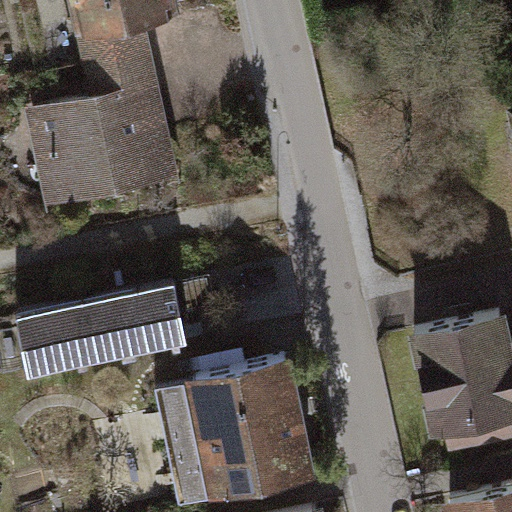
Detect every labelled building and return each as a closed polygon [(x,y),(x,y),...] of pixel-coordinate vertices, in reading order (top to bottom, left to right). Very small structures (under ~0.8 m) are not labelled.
[(188,0),(90,0),(96,29),(190,11),(188,0)] [(154,31),(89,42),(98,96),(39,106),(56,204),(181,182),(154,31)] [(184,287),(25,316),(37,378),(196,349),(184,287)] [(511,315),(422,336),(445,435),(511,420),(511,315)] [(284,348),(173,372),(199,489),(310,464),(284,348)] [(511,511),(511,491),(459,503),(461,511),(511,511)]
